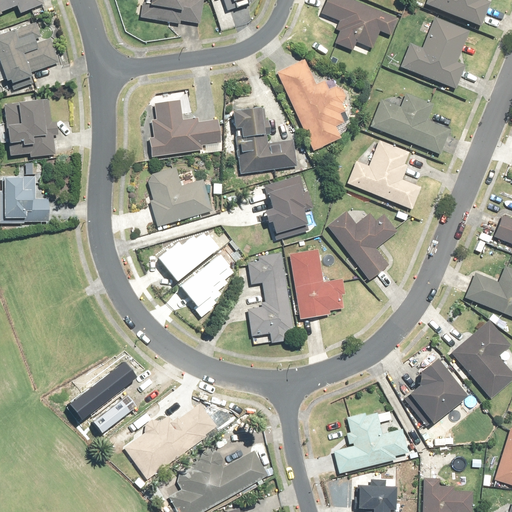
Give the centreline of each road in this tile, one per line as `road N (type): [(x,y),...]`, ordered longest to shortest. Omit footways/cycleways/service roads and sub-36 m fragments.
road 1 (residential): [(102,73),(109,256),(127,305),(156,338),(200,363),(280,384)]
road 2 (residential): [(280,384),(362,353),(401,321),(431,273),(511,75)]
road 3 (residential): [(284,0),(276,20),(242,52),(102,73)]
road 4 (residential): [(280,384),(307,511)]
